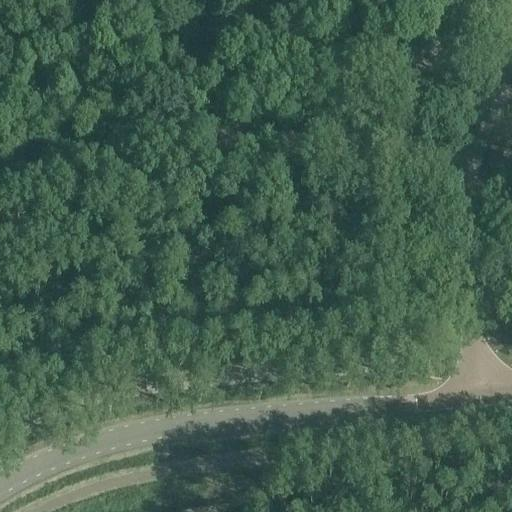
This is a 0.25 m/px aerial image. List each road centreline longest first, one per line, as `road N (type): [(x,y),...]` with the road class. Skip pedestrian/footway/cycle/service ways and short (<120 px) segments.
road 1 (unclassified): [(477,398),(461,183),(331,144),(204,134),(0,186)]
road 2 (tertiary): [(0,484),(99,441),(477,398)]
